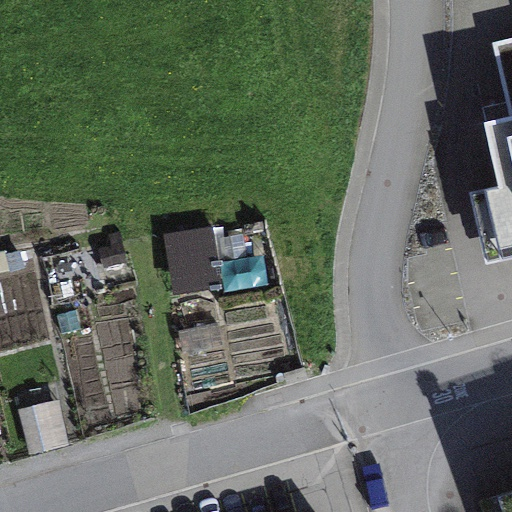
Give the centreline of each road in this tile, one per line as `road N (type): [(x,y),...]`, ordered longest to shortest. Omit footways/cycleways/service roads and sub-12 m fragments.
road 1 (residential): [(401,409),(376,282),(416,66),(413,0)]
road 2 (residential): [(401,409),(56,511)]
